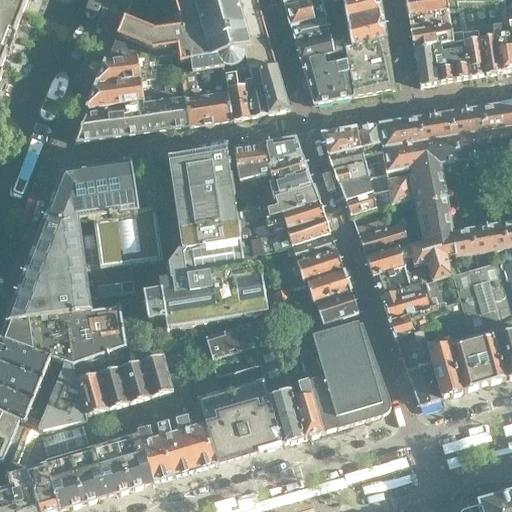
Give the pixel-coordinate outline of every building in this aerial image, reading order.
[(0,0),(0,12),(21,21),(29,0),(0,0)] [(86,0),(82,11),(97,17),(103,0),(86,0)] [(275,69),(255,0),(158,0),(165,24),(170,22),(172,28),(180,26),(182,31),(157,34),(123,21),(109,56),(134,63),(139,62),(177,58),(180,75),(222,69),(223,76),(234,74),(249,72),(258,71),(275,69)] [(322,1),(322,0),(282,0),(286,12),(322,1)] [(335,17),(330,0),(322,0),(322,1),(286,12),(291,29),(335,17)] [(394,94),(385,44),(383,27),(378,0),(356,0),(342,2),(347,33),(344,33),(340,35),(345,52),(353,101),(394,94)] [(508,27),(504,2),(466,3),(465,0),(433,0),(405,4),(408,20),(458,12),(461,28),(462,37),(463,45),(469,82),(485,79),(479,43),(477,33),(485,32),(493,31),(501,29),(508,27)] [(0,73),(21,21),(0,12),(0,73)] [(461,28),(458,12),(408,20),(410,36),(451,30),(461,28)] [(328,38),(325,29),(341,25),(339,15),(335,17),(291,29),(296,47),(328,38)] [(75,49),(74,52),(74,54),(74,55),(75,57),(76,58),(77,58),(78,58),(80,57),(81,57),(82,55),(83,52),(94,25),(86,22),(75,49)] [(511,74),(511,50),(510,38),(502,39),(501,29),(493,31),(500,76),(511,74)] [(463,45),(462,37),(453,39),(451,30),(410,36),(413,53),(432,50),(439,48),(456,46),(463,45)] [(500,76),(493,31),(485,32),(487,42),(479,43),(485,79),(500,76)] [(340,35),(328,38),(296,47),(301,65),(345,52),(340,35)] [(469,82),(463,45),(456,46),(457,55),(449,57),(454,84),(469,82)] [(454,84),(449,57),(441,58),(439,48),(432,50),(438,87),(454,84)] [(438,87),(432,50),(413,53),(419,90),(438,87)] [(353,101),(345,52),(301,65),(314,109),(353,101)] [(141,79),(139,62),(134,63),(109,56),(97,89),(147,83),(147,78),(141,79)] [(50,100),(49,104),(48,108),(49,110),(49,111),(50,113),(51,114),(52,114),(53,114),(54,114),(56,114),(57,113),(59,112),(61,109),(63,105),(78,66),(65,61),(50,100)] [(232,123),(223,76),(222,69),(180,75),(184,102),(188,130),(232,123)] [(288,113),(282,92),(275,69),(258,71),(269,117),(288,113)] [(269,117),(258,71),(249,72),(251,81),(244,82),(245,88),(250,120),(269,117)] [(250,120),(245,88),(236,89),(234,74),(223,76),(232,123),(250,120)] [(146,107),(143,89),(148,89),(147,83),(97,89),(87,114),(146,107)] [(188,130),(184,102),(146,107),(87,114),(74,146),(76,146),(188,130)] [(453,257),(456,272),(459,276),(466,274),(463,259),(511,250),(511,104),(500,107),(399,124),(378,127),(378,128),(381,148),(360,152),(329,159),(334,173),(366,167),(364,158),(382,155),(386,177),(387,182),(389,193),(392,207),(414,201),(417,221),(419,234),(421,244),(407,248),(413,268),(426,264),(432,284),(435,283),(451,278),(447,258),(453,257)] [(19,162),(18,167),(17,171),(18,172),(18,174),(19,176),(20,177),(21,177),(22,177),(24,177),(27,176),(29,175),(31,172),(33,168),(51,124),(36,119),(19,162)] [(381,148),(378,128),(356,132),(360,152),(381,148)] [(360,152),(356,132),(322,137),(329,159),(360,152)] [(301,160),(296,146),(294,142),(262,148),(267,170),(301,160)] [(267,170),(262,148),(233,152),(239,185),(269,177),(267,170)] [(249,244),(247,227),(245,214),(235,216),(226,153),(167,162),(182,255),(180,256),(179,255),(178,255),(177,255),(177,256),(176,256),(176,257),(176,258),(177,258),(169,268),(168,268),(167,269),(166,271),(168,273),(170,286),(161,287),(161,285),(159,286),(159,288),(157,288),(158,290),(160,290),(161,298),(144,300),(149,326),(165,324),(166,332),(267,317),(260,271),(265,271),(262,258),(252,259),(249,244)] [(307,175),(301,160),(267,170),(269,177),(271,186),(307,175)] [(149,179),(147,165),(131,167),(133,182),(149,179)] [(138,213),(133,182),(131,167),(62,178),(43,227),(78,222),(138,213)] [(369,181),(366,167),(334,173),(334,174),(339,188),(340,188),(369,181)] [(307,175),(271,186),(267,187),(272,202),(274,201),(312,190),(307,175)] [(389,193),(387,182),(386,177),(373,180),(376,196),(381,195),(389,193)] [(372,197),(369,181),(340,188),(345,203),(372,197)] [(247,227),(318,206),(312,190),(274,201),(277,210),(254,216),(252,208),(245,210),(245,214),(247,227)] [(392,207),(389,193),(381,195),(384,209),(392,207)] [(375,210),(372,197),(345,203),(350,218),(375,210)] [(0,217),(0,257),(21,210),(6,204),(0,217)] [(277,236),(324,221),(318,206),(247,227),(249,244),(257,242),(255,232),(267,229),(267,230),(275,228),(277,236)] [(162,263),(154,211),(138,213),(78,222),(90,301),(134,294),(130,267),(162,263)] [(281,252),(329,237),(324,221),(277,236),(257,242),(249,244),(252,259),(262,258),(281,252)] [(90,301),(78,222),(43,227),(5,326),(92,315),(90,301)] [(419,234),(414,235),(404,238),(400,226),(374,234),(372,226),(355,231),(358,239),(366,261),(407,248),(421,244),(419,234)] [(335,254),(329,237),(281,252),(283,260),(293,256),(296,266),(335,254)] [(413,268),(407,248),(366,261),(373,280),(407,270),(413,268)] [(342,275),(341,271),(335,254),(296,266),(300,278),(287,282),(290,291),(342,275)] [(511,261),(496,266),(511,316),(511,261)] [(511,380),(511,316),(496,266),(466,274),(459,276),(451,278),(464,321),(443,328),(447,341),(471,337),(472,341),(489,335),(503,383),(511,380)] [(412,290),(407,270),(373,280),(380,300),(412,290)] [(313,307),(316,306),(350,296),(342,275),(290,291),(271,296),(277,318),(293,313),(292,309),(312,303),(313,307)] [(432,311),(427,294),(437,291),(435,283),(432,284),(412,290),(380,300),(389,325),(432,311)] [(323,328),(355,318),(358,317),(350,296),(316,306),(320,320),(293,328),(297,340),(314,335),(324,332),(323,328)] [(430,332),(427,323),(446,317),(443,308),(432,311),(389,325),(395,343),(420,335),(430,332)] [(127,359),(120,311),(92,315),(5,326),(0,339),(0,342),(49,362),(64,368),(71,371),(73,378),(127,359)] [(389,406),(361,327),(358,329),(355,318),(323,328),(324,332),(314,335),(327,379),(307,384),(323,437),(382,419),(384,418),(386,417),(387,416),(388,414),(389,413),(389,412),(390,411),(390,409),(390,408),(389,406)] [(289,390),(268,321),(268,319),(245,326),(246,327),(253,350),(255,349),(268,401),(282,449),(305,442),(289,390)] [(227,358),(253,350),(246,327),(205,340),(208,350),(212,363),(209,364),(213,374),(230,369),(227,358)] [(463,396),(447,341),(443,328),(430,332),(420,335),(423,343),(427,358),(430,366),(441,402),(463,396)] [(423,359),(419,344),(423,343),(420,335),(395,343),(406,373),(430,366),(427,358),(423,359)] [(471,337),(447,341),(463,396),(503,383),(489,335),(472,341),(471,337)] [(282,449),(268,401),(255,349),(253,350),(227,358),(230,369),(213,374),(209,364),(212,363),(208,350),(205,340),(204,339),(181,345),(193,389),(205,428),(195,431),(206,471),(273,452),(282,449)] [(0,367),(41,383),(49,362),(0,342),(0,367)] [(171,396),(161,360),(97,379),(106,415),(171,396)] [(441,402),(430,366),(406,373),(419,409),(441,402)] [(0,391),(32,405),(41,383),(0,367),(0,391)] [(85,421),(75,385),(73,378),(71,371),(64,368),(39,431),(43,433),(85,422),(85,421)] [(106,415),(97,379),(75,385),(85,421),(106,415)] [(323,437),(307,384),(289,390),(305,442),(323,437)] [(0,416),(24,426),(32,405),(0,391),(0,416)] [(67,511),(108,500),(91,442),(85,422),(43,433),(39,431),(24,426),(0,416),(0,465),(5,467),(26,473),(29,464),(32,455),(42,457),(46,473),(57,511),(67,511)] [(206,471),(195,431),(191,419),(175,424),(178,436),(181,436),(182,440),(184,440),(195,474),(206,471)] [(195,474),(184,440),(182,440),(181,436),(178,436),(175,424),(155,430),(159,442),(161,441),(173,481),(195,474)] [(152,487),(137,435),(139,434),(137,429),(91,442),(108,500),(152,487)] [(173,481),(161,441),(159,442),(155,430),(139,434),(137,435),(152,487),(173,481)] [(57,511),(46,473),(38,474),(34,465),(29,464),(26,473),(38,511),(57,511)] [(14,511),(5,467),(0,465),(0,511),(14,511)] [(38,511),(26,473),(5,467),(14,511),(38,511)] [(511,511),(511,498),(479,509),(479,511),(511,511)]
